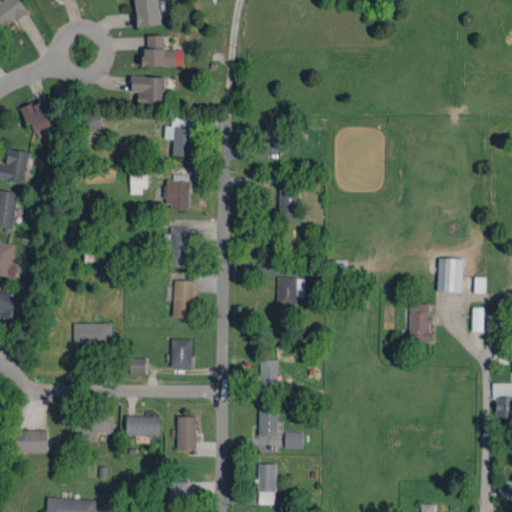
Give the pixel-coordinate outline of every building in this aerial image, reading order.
[(0,29),(27,11),(19,0),(1,0),(0,1),(0,29)] [(134,0),(136,25),(159,24),(158,0),(134,0)] [(163,34),(146,35),(147,48),(142,48),(142,66),(183,65),(183,49),(164,49),(163,34)] [(165,76),(130,76),(130,91),(137,91),(137,104),(164,105),(165,76)] [(20,108),(27,124),(30,123),(34,131),(54,124),(44,98),(20,108)] [(100,127),(100,113),(82,114),(83,128),(100,127)] [(263,151),(281,152),(281,122),(263,121),(263,151)] [(172,154),(190,155),(191,125),(165,124),(164,138),(173,138),(172,154)] [(6,163),(0,162),(0,179),(26,181),(27,150),(7,149),(6,163)] [(166,209),(188,209),(189,175),(167,175),(166,209)] [(279,181),(277,220),(297,220),(298,181),(279,181)] [(0,225),(13,227),(16,191),(0,189),(0,225)] [(189,226),(169,226),(169,264),(188,265),(189,226)] [(0,273),(15,277),(17,265),(10,264),(14,244),(0,240),(0,273)] [(437,290),(461,291),(462,258),(438,257),(437,290)] [(346,279),(346,259),(331,259),(330,279),(346,279)] [(304,297),(304,277),(277,277),(276,305),(296,305),(296,296),(304,297)] [(474,292),(485,292),(485,277),(474,277),(474,292)] [(192,318),(193,280),(173,279),(173,317),(192,318)] [(0,315),(16,322),(26,299),(0,288),(0,309),(1,310),(0,311),(0,315)] [(429,303),(409,303),(409,345),(430,345),(429,303)] [(483,331),(483,307),(472,307),(472,330),(483,331)] [(74,343),(112,342),(111,322),(73,323),(74,343)] [(191,338),(171,338),(170,367),(190,367),(191,338)] [(145,373),(145,357),(130,357),(129,373),(145,373)] [(260,387),(277,387),(277,358),(259,359),(260,387)] [(511,382),(493,382),(494,418),(511,417),(511,382)] [(276,435),(277,407),(259,407),(258,435),(276,435)] [(73,439),(96,440),(96,431),(112,432),(112,412),(74,411),(73,439)] [(160,415),(126,415),(126,434),(159,434),(160,415)] [(176,448),(196,448),(196,415),(177,415),(176,448)] [(47,451),(47,429),(14,429),(14,451),(47,451)] [(302,447),(302,430),(284,431),(285,448),(302,447)] [(275,463),(258,463),(258,503),(275,503),(275,463)] [(189,480),(169,481),(169,496),(189,495),(189,480)] [(511,481),(498,481),(498,498),(511,498),(511,481)] [(95,511),(96,498),(47,497),(45,511),(95,511)] [(433,511),(433,503),(420,503),(420,511),(433,511)]
